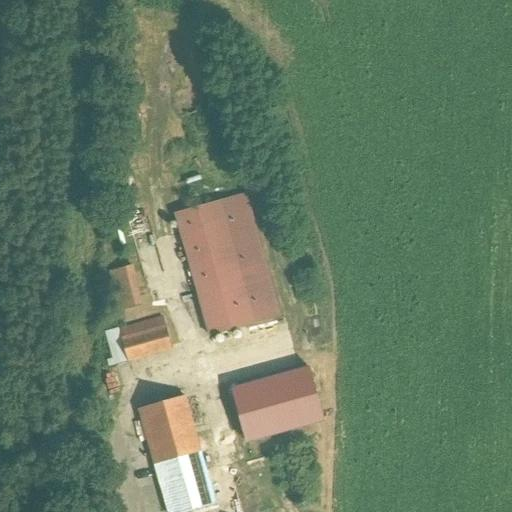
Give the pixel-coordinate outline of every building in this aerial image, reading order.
[(252,323),(224,197),(189,204),(218,331),(252,323)] [(199,307),(122,327),(129,355),(207,334),(199,307)] [(263,405),(258,389),(231,396),(246,451),(273,443),(270,430),(277,428),(272,403),(263,405)] [(142,410),(163,487),(184,481),(209,473),(186,397),(142,410)] [(209,473),(184,481),(193,511),(245,511),(255,509),(242,463),(209,473)] [(170,511),(193,511),(184,481),(163,487),(170,511)]
